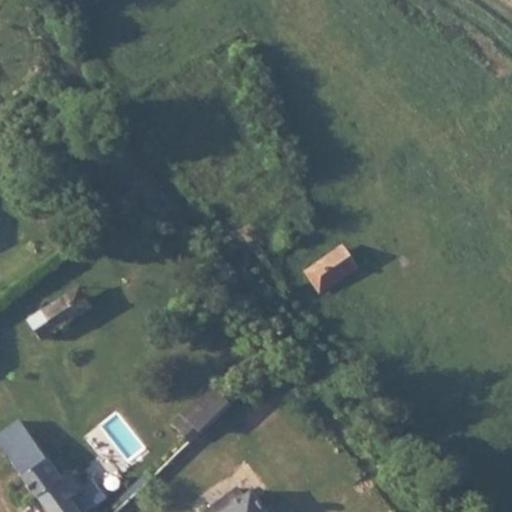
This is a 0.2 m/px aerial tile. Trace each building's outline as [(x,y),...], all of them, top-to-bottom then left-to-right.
[(343,246),(309,271),(325,293),(360,268),(343,246)] [(83,289),(68,300),(80,317),(94,307),(83,289)] [(80,317),(68,300),(33,324),(44,342),(80,317)] [(221,418),(248,392),(236,377),(217,397),(211,391),(203,399),(221,418)] [(210,429),(221,418),(203,399),(193,410),(210,429)] [(179,424),(197,443),(210,429),(193,410),(179,424)] [(22,477),(48,459),(26,427),(1,445),(22,477)] [(22,477),(47,511),(77,511),(55,482),(60,478),(48,459),(22,477)] [(69,471),(60,478),(55,482),(77,511),(90,511),(97,508),(82,484),(78,486),(69,471)] [(268,511),(256,496),(236,511),(268,511)]
